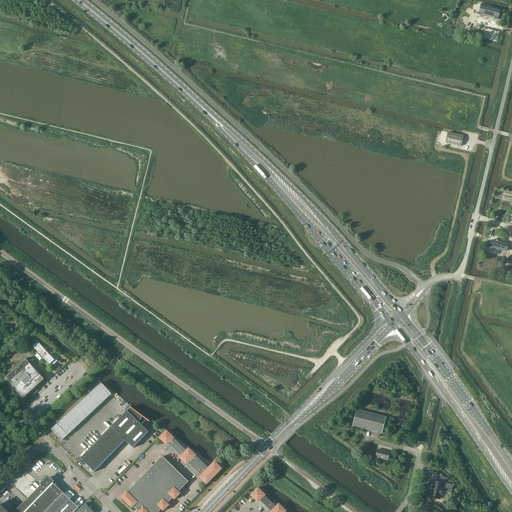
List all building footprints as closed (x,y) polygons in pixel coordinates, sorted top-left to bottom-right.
[(481,5),(478,14),(498,19),(500,9),(481,5)] [(485,27),(482,38),(497,42),(500,30),(485,27)] [(446,144),(461,146),(463,136),(447,133),(446,144)] [(493,241),(492,248),(504,251),(506,244),(502,243),(499,243),(500,242),(498,242),(498,241),(497,241),(496,241),(493,241)] [(52,356),(50,354),(49,355),(37,342),(32,347),(48,365),(50,363),(52,365),(53,364),(55,362),(57,361),(54,359),(52,356)] [(4,361),(8,366),(10,364),(12,366),(14,365),(8,357),(4,361)] [(44,381),(44,380),(44,379),(44,378),(26,360),(25,359),(24,359),(4,377),(4,378),(4,379),(5,380),(22,399),(23,399),(24,399),(44,381)] [(111,394),(100,382),(92,389),(103,401),(111,394)] [(103,401),(92,389),(85,396),(96,408),(103,401)] [(96,408),(85,396),(78,403),(88,414),(96,408)] [(88,414),(78,403),(70,410),(81,421),(88,414)] [(143,417),(149,422),(130,407),(130,408),(80,459),(94,472),(125,441),(133,448),(148,432),(138,423),(143,417)] [(81,421),(70,410),(63,416),(74,428),(81,421)] [(386,417),(365,412),(357,410),(352,426),(381,434),(386,417)] [(74,428),(63,416),(56,423),(66,435),(74,428)] [(66,435),(56,423),(50,428),(61,440),(66,435)] [(196,455),(194,454),(188,448),(186,451),(173,438),(174,438),(166,431),(159,438),(166,446),(168,444),(181,456),(179,458),(186,465),(188,463),(201,476),(199,478),(206,485),(222,469),(214,462),(208,468),(195,456),(196,455)] [(388,461),(390,453),(377,450),(375,457),(388,461)] [(138,511),(158,511),(161,509),(163,511),(169,505),(167,504),(173,498),(174,500),(180,494),(178,492),(188,482),(162,457),(127,492),(126,492),(121,498),(132,508),(133,507),(138,511)] [(73,511),(77,508),(46,478),(13,511),(5,511),(0,507),(0,511),(73,511)] [(446,483),(444,492),(451,494),(453,485),(446,483)] [(432,487),(429,501),(438,504),(439,499),(441,500),(443,494),(441,493),(442,489),(432,487)] [(265,495),(258,488),(250,496),(258,503),(260,501),(271,511),(270,511),(285,511),(286,511),(278,504),(276,507),(264,496),(265,495)] [(420,488),(417,502),(420,502),(423,503),(427,488),(424,488),(423,489),(420,488)]
